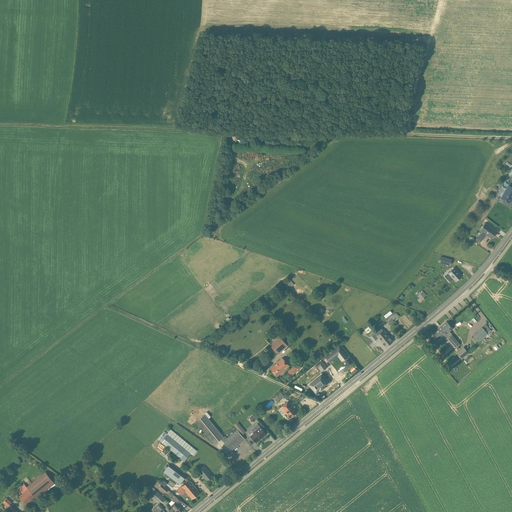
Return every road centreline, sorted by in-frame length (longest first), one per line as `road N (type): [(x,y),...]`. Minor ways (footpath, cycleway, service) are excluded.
road 1 (secondary): [(194,511),(469,283),(511,230)]
road 2 (track): [(224,132),(511,140)]
road 3 (track): [(0,123),(224,132)]
